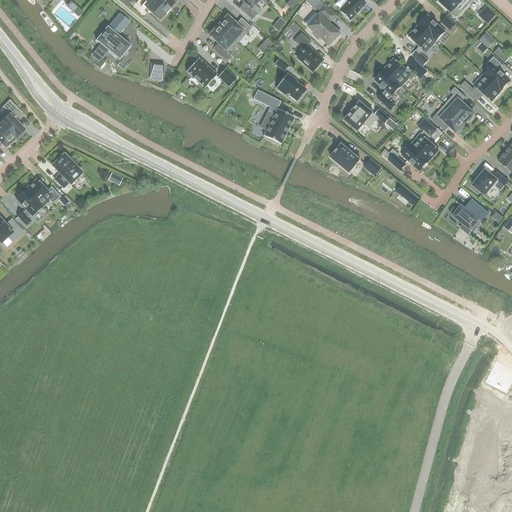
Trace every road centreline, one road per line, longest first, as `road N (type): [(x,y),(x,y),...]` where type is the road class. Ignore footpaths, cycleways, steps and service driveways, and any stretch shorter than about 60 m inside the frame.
road 1 (tertiary): [(511,343),(142,157)]
road 2 (residential): [(395,0),(350,50),(305,139)]
